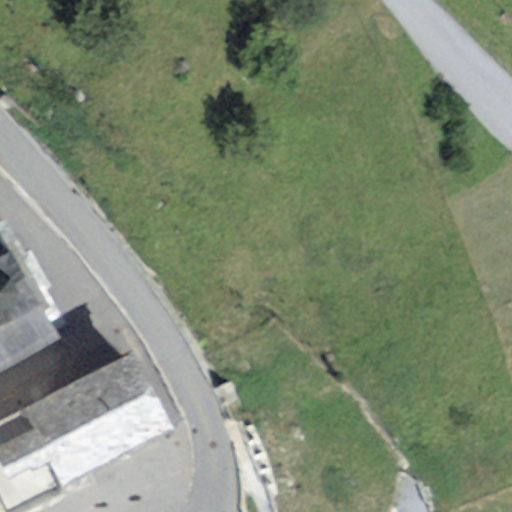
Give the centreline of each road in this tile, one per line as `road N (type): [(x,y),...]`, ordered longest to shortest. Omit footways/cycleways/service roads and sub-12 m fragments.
road 1 (residential): [(0,127),(142,308),(187,382),(207,426),(214,487),(208,511)]
road 2 (unclassified): [(511,102),(406,0)]
